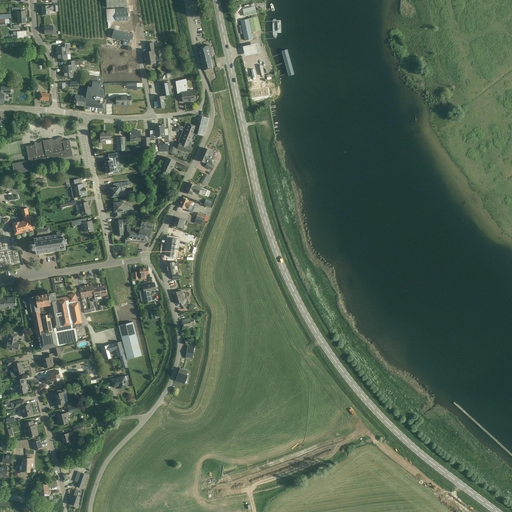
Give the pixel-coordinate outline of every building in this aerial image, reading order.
[(255,7),(254,3),(249,5),(249,4),(245,5),(246,7),(245,7),(246,9),(243,10),(244,16),(257,13),(255,7)] [(54,9),(54,12),(57,11),(57,6),(54,6),(54,8),(53,8),(53,6),(49,6),(43,7),(43,9),(42,9),(42,16),(48,15),(48,14),(49,14),(49,9),(53,9),(54,9)] [(127,20),(127,8),(106,10),(107,22),(127,20)] [(260,30),(258,17),(248,19),(248,20),(241,21),(242,25),(239,26),(241,34),(244,33),(245,41),(252,39),(250,32),(260,30)] [(54,34),(53,26),(44,27),(45,35),(54,34)] [(122,31),(114,29),(111,38),(120,41),(120,40),(124,41),(123,44),(128,46),(129,43),(130,39),(132,40),(133,35),(122,31)] [(155,53),(153,43),(146,44),(148,52),(143,53),(144,58),(145,58),(146,65),(156,63),(154,53),(155,53)] [(243,46),(246,56),(259,53),(257,43),(243,46)] [(70,44),(63,44),(63,47),(57,48),(58,59),(62,59),(62,60),(67,59),(67,52),(71,51),(70,44)] [(211,60),(213,59),(210,46),(207,46),(198,49),(201,61),(203,70),(213,68),(211,60)] [(295,75),(288,50),(281,52),(288,77),(295,75)] [(70,65),(64,66),(64,77),(69,77),(69,78),(73,78),(73,70),(77,69),(76,65),(83,65),(83,62),(82,61),(78,61),(76,61),(74,61),(70,62),(69,62),(70,65)] [(99,76),(100,67),(90,65),(89,74),(99,76)] [(72,95),(71,101),(74,101),(74,104),(86,106),(88,106),(87,110),(98,111),(98,110),(100,111),(99,111),(103,112),(104,107),(105,99),(103,99),(104,94),(102,77),(99,77),(96,76),(95,82),(88,81),(87,89),(83,89),(82,96),(75,95),(72,95)] [(181,89),(182,92),(187,91),(186,88),(188,88),(186,79),(175,81),(177,90),(181,89)] [(163,96),(156,97),(158,109),(165,108),(164,100),(166,99),(165,96),(172,95),(170,83),(166,83),(161,84),(163,96)] [(194,90),(187,91),(182,92),(183,102),(183,101),(191,99),(191,101),(196,100),(194,90)] [(42,93),(43,92),(40,91),(39,94),(39,99),(49,100),(50,94),(44,93),(42,93)] [(116,98),(112,98),(112,104),(116,104),(122,104),(123,105),(131,105),(131,99),(131,98),(131,96),(125,96),(117,96),(116,97),(116,98)] [(208,118),(202,117),(200,125),(197,134),(203,136),(206,126),(208,118)] [(196,127),(187,123),(185,128),(177,148),(190,153),(193,148),(190,147),(192,142),(190,141),(196,127)] [(155,130),(150,131),(150,140),(155,140),(154,139),(160,139),(159,125),(156,125),(156,126),(155,126),(155,130)] [(164,125),(160,125),(161,139),(165,138),(165,144),(170,143),(169,128),(165,129),(164,125)] [(130,139),(130,142),(134,142),(135,140),(135,141),(140,141),(140,131),(135,131),(135,130),(130,130),(130,133),(130,134),(131,139),(130,139)] [(110,140),(110,132),(100,133),(101,143),(106,143),(106,140),(110,140)] [(26,146),(29,161),(35,159),(36,166),(43,165),(65,161),(64,158),(73,156),(70,139),(63,141),(62,137),(57,138),(56,139),(53,140),(52,139),(41,141),(40,142),(37,143),(36,142),(34,142),(35,144),(26,146)] [(214,152),(205,148),(199,161),(206,164),(205,166),(212,170),(215,166),(212,165),(215,158),(212,156),(213,155),(212,155),(214,152)] [(117,157),(117,153),(108,154),(109,159),(110,160),(104,161),(106,173),(108,173),(108,174),(113,173),(113,172),(114,172),(113,166),(116,166),(115,158),(117,157)] [(176,161),(167,157),(161,169),(165,171),(163,174),(166,176),(168,175),(169,173),(173,166),(174,166),(176,161)] [(29,161),(26,161),(28,171),(37,169),(36,166),(35,159),(29,161)] [(14,174),(28,171),(26,161),(12,164),(14,174)] [(205,174),(200,183),(204,185),(208,176),(205,174)] [(42,178),(34,180),(36,188),(40,188),(44,187),(42,178)] [(70,179),(66,180),(67,185),(69,187),(71,186),(73,198),(74,198),(77,197),(81,196),(86,195),(85,191),(86,191),(85,188),(84,188),(84,184),(77,185),(76,180),(71,181),(70,179)] [(110,194),(110,196),(111,196),(112,196),(112,197),(121,195),(120,187),(128,185),(128,182),(121,183),(121,182),(113,184),(114,188),(110,188),(111,193),(110,193),(110,194)] [(207,190),(189,183),(185,192),(191,195),(192,191),(198,194),(198,193),(205,196),(207,190)] [(191,205),(193,202),(183,198),(179,206),(189,210),(189,211),(192,213),(195,207),(191,205)] [(88,206),(87,202),(80,203),(81,211),(82,215),(82,216),(91,214),(90,209),(88,209),(88,206)] [(124,205),(124,202),(114,203),(115,212),(114,212),(114,218),(119,217),(121,217),(120,211),(127,211),(126,205),(124,205)] [(32,230),(32,229),(34,228),(33,222),(31,223),(27,208),(21,210),(24,221),(20,222),(21,227),(24,226),(24,228),(27,227),(28,231),(32,230)] [(198,213),(196,218),(204,221),(207,222),(209,217),(206,216),(198,213)] [(172,225),(183,229),(184,225),(182,224),(184,220),(175,217),(172,225)] [(87,222),(86,218),(71,222),(72,225),(75,225),(75,226),(80,225),(80,223),(83,223),(85,232),(89,231),(89,232),(94,231),(91,221),(87,222)] [(128,225),(127,220),(120,220),(115,221),(117,236),(122,235),(125,235),(125,230),(123,230),(122,223),(124,223),(124,225),(128,225)] [(140,226),(140,229),(151,231),(151,229),(152,229),(153,223),(139,220),(138,221),(137,225),(138,226),(140,226)] [(21,227),(20,222),(13,223),(15,234),(28,231),(27,227),(24,228),(24,226),(21,227)] [(32,230),(34,237),(33,237),(33,238),(34,239),(34,242),(32,240),(31,241),(29,242),(30,244),(29,244),(30,250),(34,249),(34,250),(34,251),(36,250),(36,254),(35,254),(36,255),(37,254),(37,255),(41,254),(41,253),(59,250),(59,251),(60,251),(66,250),(65,246),(65,245),(66,243),(67,243),(67,242),(66,240),(67,239),(66,239),(64,238),(64,237),(63,233),(60,234),(60,232),(56,232),(57,235),(53,235),(53,234),(52,234),(52,235),(50,236),(49,227),(35,230),(34,228),(32,229),(32,230)] [(128,231),(127,238),(147,241),(148,238),(149,238),(151,231),(140,229),(137,228),(135,228),(135,232),(128,231)] [(174,261),(178,239),(169,238),(166,256),(170,256),(169,261),(174,261)] [(175,273),(173,262),(166,263),(168,275),(172,274),(173,280),(179,279),(178,273),(175,273)] [(148,274),(148,268),(140,268),(140,274),(139,275),(139,278),(141,278),(142,278),(142,279),(146,279),(145,274),(148,274)] [(139,291),(140,296),(143,296),(145,303),(147,302),(152,301),(150,291),(156,290),(155,283),(150,284),(142,286),(143,290),(139,291)] [(99,286),(101,296),(107,295),(105,284),(99,286)] [(88,297),(94,295),(93,287),(92,285),(86,286),(88,297)] [(88,297),(86,286),(79,287),(81,298),(88,297)] [(101,296),(99,286),(93,287),(94,295),(95,297),(101,296)] [(185,300),(182,291),(173,293),(176,304),(182,302),(182,301),(185,300)] [(28,307),(30,314),(32,313),(37,335),(38,335),(41,349),(58,346),(78,341),(76,328),(73,329),(72,327),(82,325),(77,303),(76,303),(76,302),(77,301),(76,293),(67,294),(68,296),(56,298),(55,292),(42,295),(35,296),(37,305),(28,307)] [(28,307),(37,305),(35,296),(29,297),(29,298),(23,299),(24,303),(25,303),(25,307),(28,307)] [(16,308),(15,297),(0,298),(0,309),(10,309),(10,315),(13,315),(13,308),(16,308)] [(195,325),(194,318),(188,319),(186,319),(181,320),(182,327),(195,325)] [(142,356),(133,322),(118,326),(127,359),(142,356)] [(17,335),(10,333),(9,343),(8,342),(7,349),(9,349),(9,350),(13,351),(14,350),(18,351),(19,343),(16,342),(17,335)] [(110,358),(108,351),(116,349),(118,356),(120,355),(124,368),(127,367),(121,342),(101,347),(105,360),(110,358)] [(188,344),(186,354),(193,355),(195,346),(195,345),(188,344)] [(54,365),(51,354),(47,355),(47,358),(42,359),(44,368),(54,365)] [(17,363),(15,359),(6,361),(7,365),(13,364),(15,375),(20,374),(25,373),(23,366),(22,366),(21,362),(17,363)] [(187,372),(187,371),(187,370),(186,370),(185,370),(182,369),(181,368),(180,368),(180,369),(179,369),(176,380),(184,383),(184,382),(186,375),(187,372)] [(60,377),(59,370),(52,372),(53,375),(47,377),(49,385),(58,382),(57,378),(60,377)] [(129,379),(128,375),(114,379),(113,376),(107,377),(109,384),(112,383),(113,387),(119,386),(120,389),(128,387),(126,380),(129,379)] [(28,392),(24,378),(19,379),(16,380),(19,394),(28,392)] [(56,401),(54,402),(55,408),(60,407),(62,407),(62,404),(66,403),(64,398),(67,397),(65,388),(63,389),(62,389),(63,392),(59,393),(55,394),(56,401)] [(11,403),(12,408),(21,406),(22,413),(23,417),(33,415),(32,409),(31,410),(29,404),(24,405),(23,400),(24,400),(11,403)] [(69,416),(68,412),(58,415),(59,420),(57,421),(58,425),(63,424),(68,423),(66,417),(69,416)] [(28,422),(24,423),(26,429),(28,429),(30,437),(34,436),(38,435),(37,430),(36,431),(35,425),(34,425),(33,421),(28,422)] [(73,436),(72,432),(61,435),(63,443),(66,442),(67,446),(73,444),(72,440),(71,441),(70,437),(73,436)] [(42,448),(40,440),(33,442),(35,450),(42,448)] [(8,451),(8,452),(10,453),(10,455),(6,455),(6,456),(4,455),(3,455),(2,463),(3,463),(11,463),(12,456),(12,451),(8,451)] [(31,458),(22,458),(22,461),(21,461),(21,466),(20,466),(20,473),(24,474),(24,472),(27,472),(27,470),(30,470),(30,466),(33,466),(33,458),(31,458)] [(74,481),(78,482),(80,475),(86,478),(87,475),(78,472),(74,481)] [(83,487),(86,478),(80,475),(78,482),(77,485),(83,487)] [(77,506),(80,497),(78,496),(79,491),(75,490),(71,504),(77,506)]
